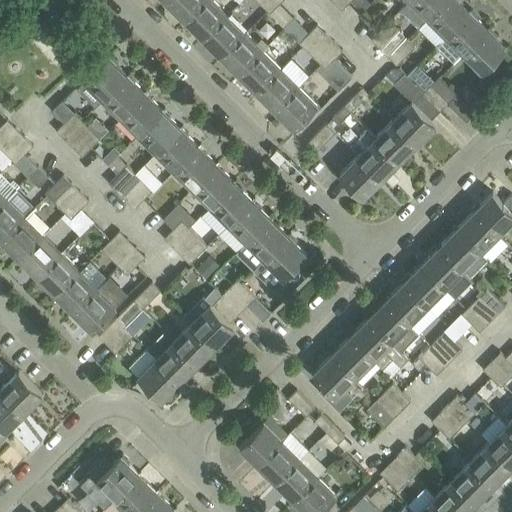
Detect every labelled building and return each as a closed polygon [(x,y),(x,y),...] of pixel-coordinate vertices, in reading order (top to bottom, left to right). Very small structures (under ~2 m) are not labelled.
[(186,19),(205,0),(169,0),(168,1),(186,19)] [(204,37),(227,13),(214,0),(205,0),(186,19),(204,37)] [(270,13),(279,3),(282,0),(266,0),(262,5),(270,13)] [(342,9),(351,0),(350,0),(332,0),(333,0),(342,9)] [(411,0),(428,17),(444,0),(411,0)] [(446,34),(470,11),(459,0),(444,0),(428,17),(446,34)] [(464,52),(488,28),(470,11),(446,34),(436,44),(454,62),(464,52)] [(222,55),(245,31),(227,13),(204,37),(222,55)] [(379,47),(397,29),(389,20),(371,38),(379,47)] [(308,51),(325,32),(317,24),(299,42),(308,51)] [(483,71),(506,47),(488,28),(464,52),(483,71)] [(388,56),(406,38),(397,29),(379,47),(388,56)] [(240,73),(263,49),(245,31),(222,55),(240,73)] [(316,59),(334,41),(325,32),(308,51),(316,59)] [(388,56),(396,64),(397,64),(415,46),(406,38),(388,56)] [(334,58),(343,49),(334,41),(316,59),(321,63),(316,68),(338,90),(352,76),(334,58)] [(258,91),(281,67),(263,49),(240,73),(258,91)] [(95,106),(103,98),(127,74),(109,56),(112,54),(111,53),(76,88),(95,106)] [(276,109),(299,85),(281,67),(258,91),(276,109)] [(422,93),(424,91),(404,72),(394,82),(412,100),(394,118),(418,142),(436,123),(432,119),(432,118),(440,111),(422,93)] [(121,115),(145,92),(127,74),(103,98),(121,115)] [(448,103),(457,94),(439,75),(429,85),(448,103)] [(299,85),(276,109),(294,127),(318,103),(299,85)] [(440,111),(448,103),(429,85),(424,91),(422,93),(440,111)] [(139,133),(163,109),(145,92),(121,115),(139,133)] [(344,105),(350,112),(362,99),(356,93),(344,105)] [(339,123),(350,112),(344,105),(333,117),(339,123)] [(157,151),(181,127),(163,109),(139,133),(157,151)] [(65,139),(84,121),(74,112),(56,130),(65,139)] [(0,142),(16,127),(8,119),(8,118),(0,126),(0,142)] [(399,160),(418,142),(394,118),(375,137),(399,160)] [(93,130),(100,137),(109,129),(100,119),(91,128),(84,121),(65,139),(74,148),(93,130)] [(308,141),(317,149),(335,131),(327,123),(308,141)] [(0,146),(7,154),(25,136),(16,127),(0,142),(0,146)] [(175,169),(199,145),(181,127),(157,151),(175,169)] [(399,160),(375,137),(367,128),(349,145),(358,154),(382,178),(399,160)] [(82,156),(100,137),(93,130),(74,148),(82,156)] [(15,162),(25,152),(33,144),(25,136),(7,154),(15,162)] [(193,187),(217,163),(199,145),(175,169),(193,187)] [(116,147),(104,159),(108,164),(121,151),(116,147)] [(363,196),(382,178),(358,154),(339,172),(363,196)] [(211,205),(235,181),(217,163),(193,187),(211,205)] [(118,191),(136,173),(126,164),(108,182),(118,191)] [(126,199),(144,181),(136,173),(118,191),(126,199)] [(54,200),(72,182),(63,174),(45,192),(54,200)] [(134,208),(143,199),(152,189),(144,181),(126,199),(134,208)] [(229,222),(253,199),(235,181),(211,205),(229,222)] [(63,210),(81,191),(72,182),(54,200),(63,210)] [(71,218),(80,208),(89,200),(81,191),(63,210),(71,218)] [(511,193),(504,202),(493,191),(475,209),(498,233),(511,219),(511,193)] [(0,237),(2,240),(26,216),(8,198),(0,205),(0,237)] [(247,240),(270,217),(253,199),(229,222),(247,240)] [(480,251),(498,233),(475,209),(456,228),(480,251)] [(20,257),(44,234),(26,216),(2,240),(20,257)] [(265,258),(288,234),(270,217),(247,240),(265,258)] [(173,246),(191,228),(182,219),(164,237),(173,246)] [(182,255),(200,237),(191,228),(173,246),(182,255)] [(463,269),(480,251),(456,228),(439,245),(463,269)] [(110,256),(128,238),(119,230),(101,248),(110,256)] [(38,275),(62,251),(44,234),(20,257),(38,275)] [(288,234),(265,258),(283,277),(307,253),(288,234)] [(182,255),(189,262),(190,263),(208,245),(200,237),(182,255)] [(119,265),(137,247),(128,238),(110,256),(119,265)] [(444,287),(463,269),(439,245),(420,263),(444,287)] [(127,274),(136,265),(145,256),(137,247),(119,265),(127,274)] [(56,293),(80,269),(62,251),(38,275),(56,293)] [(427,305),(444,287),(420,263),(403,281),(427,305)] [(74,311),(98,287),(80,269),(56,293),(74,311)] [(246,305),(256,296),(238,278),(228,287),(246,305)] [(143,308),(161,290),(152,281),(134,299),(143,308)] [(409,323),(427,305),(403,281),(385,299),(409,323)] [(92,329),(116,306),(98,287),(74,311),(92,329)] [(220,296),(221,294),(214,287),(205,296),(204,295),(185,314),(192,321),(215,345),(234,326),(230,321),(238,313),(220,296)] [(238,313),(246,305),(228,287),(221,294),(220,296),(238,313)] [(506,305),(498,297),(487,287),(478,296),(497,314),(506,305)] [(488,322),(497,314),(478,296),(470,304),(488,322)] [(125,325),(143,308),(134,299),(98,335),(107,343),(125,325)] [(392,340),(409,323),(385,299),(368,316),(392,340)] [(480,331),(488,322),(470,304),(462,312),(480,331)] [(397,347),(392,340),(368,316),(349,335),(373,359),(374,358),(383,367),(391,375),(408,357),(397,347)] [(198,362),(215,345),(192,321),(174,339),(198,362)] [(107,343),(116,352),(134,334),(125,325),(107,343)] [(462,348),(454,339),(444,330),(436,339),(454,357),(462,348)] [(355,377),(373,359),(349,335),(331,353),(355,377)] [(180,381),(198,362),(174,339),(156,357),(180,381)] [(445,365),(454,357),(436,339),(430,344),(427,348),(445,365)] [(180,381),(156,357),(147,348),(129,366),(162,399),(180,381)] [(437,374),(445,365),(427,348),(420,357),(437,374)] [(511,349),(506,356),(500,350),(490,361),(507,380),(511,374),(511,349)] [(355,377),(331,353),(314,370),(312,368),(311,369),(325,383),(319,389),(330,401),(336,395),(337,395),(355,377)] [(501,386),(507,380),(490,361),(483,368),(501,386)] [(43,393),(39,390),(19,370),(1,388),(24,412),(43,393)] [(411,400),(402,391),(393,382),(384,390),(403,408),(411,400)] [(0,423),(6,430),(24,412),(1,388),(0,388),(0,423)] [(306,416),(315,407),(297,389),(288,398),(306,416)] [(384,390),(380,395),(375,390),(365,401),(369,405),(376,399),(394,417),(403,408),(384,390)] [(475,412),(466,403),(457,394),(448,403),(466,421),(475,412)] [(385,426),(394,417),(376,399),(369,405),(367,408),(385,426)] [(458,429),(466,421),(448,403),(439,411),(458,429)] [(449,438),(458,429),(439,411),(431,420),(449,438)] [(327,431),(333,425),(321,413),(314,419),(327,431)] [(282,440),(280,438),(286,432),(269,415),(240,445),(259,463),(282,440)] [(511,463),(511,429),(506,424),(489,441),(511,463)] [(338,443),(344,436),(333,425),(327,431),(338,443)] [(301,458),(284,442),(282,440),(259,463),(277,482),(301,458)] [(495,483),(511,465),(511,463),(489,441),(471,459),(495,483)] [(424,464),(413,454),(405,446),(396,455),(414,473),(424,464)] [(115,497),(139,473),(121,456),(123,453),(122,452),(113,461),(108,456),(91,473),(115,497)] [(406,481),(414,473),(396,455),(388,463),(406,481)] [(319,476),(304,462),(301,458),(277,482),(295,499),(319,476)] [(477,501),(495,483),(471,459),(453,477),(477,501)] [(398,489),(406,481),(388,463),(380,471),(398,489)] [(130,511),(135,511),(157,491),(139,473),(115,497),(130,511)] [(336,493),(324,481),(319,476),(295,499),(307,511),(335,511),(340,507),(331,499),(336,493)] [(452,511),(465,511),(477,501),(453,477),(435,495),(452,511)] [(171,511),(175,509),(157,491),(135,511),(171,511)] [(452,511),(435,495),(418,511),(452,511)] [(59,505),(65,511),(83,511),(68,497),(59,505)]
